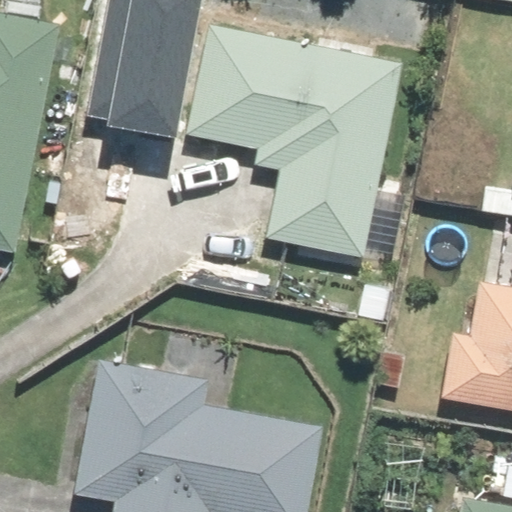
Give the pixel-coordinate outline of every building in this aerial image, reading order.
[(0,255),(6,257),(52,25),(0,15),(0,255)] [(395,65),(198,25),(175,137),(247,152),(243,168),(270,174),(256,242),(355,262),(395,65)] [(511,128),(500,195),(511,196),(511,128)] [(442,332),(430,399),(511,413),(511,287),(467,280),(457,335),(442,332)] [(198,381),(87,360),(61,496),(101,504),(99,511),(301,511),(317,428),(193,404),(198,381)] [(511,511),(511,507),(454,497),(451,511),(511,511)]
